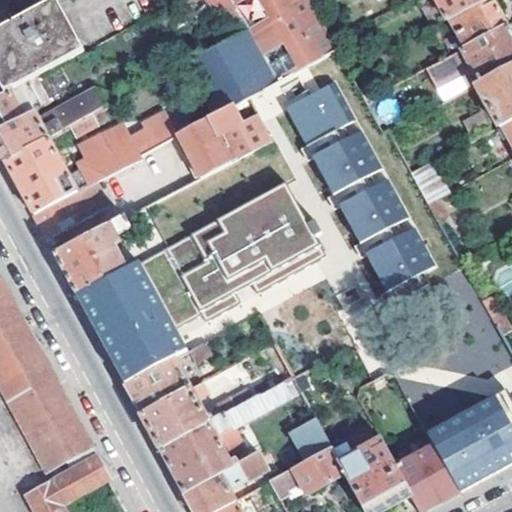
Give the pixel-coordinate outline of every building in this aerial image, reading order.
[(21,0),(28,12),(48,0),(21,0)] [(234,0),(212,0),(220,14),(225,12),(238,6),(234,0)] [(234,0),(238,6),(253,32),(279,81),(338,49),(310,0),(234,0)] [(435,0),(446,20),(450,18),(485,0),(435,0)] [(485,0),(450,18),(458,34),(463,32),(470,45),(507,26),(493,0),(485,0)] [(84,52),(58,1),(14,24),(0,32),(0,85),(5,94),(10,91),(37,77),(84,52)] [(238,6),(225,12),(239,39),(253,32),(238,6)] [(0,32),(14,24),(9,14),(0,17),(0,32)] [(474,70),(481,83),(511,66),(511,35),(507,26),(470,45),(462,49),(474,70)] [(249,98),(279,81),(253,32),(239,39),(186,67),(202,95),(213,117),(249,98)] [(436,91),(474,70),(462,49),(424,69),(436,91)] [(476,86),(498,127),(511,119),(511,66),(481,83),(476,86)] [(52,104),(37,77),(10,91),(18,108),(21,107),(26,118),(36,112),(52,104)] [(286,107),(307,145),(344,126),(355,120),(335,81),(286,107)] [(0,153),(4,162),(49,138),(70,127),(94,115),(104,109),(109,107),(99,90),(40,120),(36,112),(26,118),(0,131),(0,153)] [(0,131),(26,118),(21,107),(18,108),(10,91),(5,94),(0,96),(0,131)] [(134,141),(142,155),(178,136),(213,117),(202,95),(144,128),(146,135),(134,141)] [(402,114),(392,96),(375,105),(384,123),(402,114)] [(213,117),(178,136),(201,180),(273,143),(249,98),(213,117)] [(104,109),(112,122),(123,117),(116,104),(109,107),(104,109)] [(70,127),(76,137),(99,124),(94,115),(70,127)] [(344,126),(307,145),(302,148),(307,159),(313,156),(350,136),(344,126)] [(25,201),(32,215),(95,181),(142,155),(134,141),(128,130),(120,127),(82,146),(88,158),(80,164),(82,169),(69,176),(49,138),(4,162),(13,178),(21,193),(25,201)] [(313,156),(333,194),(370,175),(382,168),(361,130),(350,136),(313,156)] [(448,194),(431,163),(411,174),(428,205),(448,194)] [(370,175),(333,194),(328,198),(333,208),(339,205),(376,185),(370,175)] [(339,205),(360,243),(397,223),(408,217),(387,179),(376,185),(339,205)] [(45,237),(49,243),(111,210),(95,181),(32,215),(45,237)] [(310,225),(288,184),(168,249),(166,250),(206,323),(241,304),(236,294),(252,285),(257,295),(328,257),(317,238),(324,234),(317,222),(310,225)] [(160,253),(166,250),(168,249),(147,209),(136,214),(151,241),(153,240),(160,253)] [(73,289),(78,296),(127,270),(120,257),(131,251),(128,245),(121,248),(115,237),(131,229),(126,220),(56,256),(60,265),(73,289)] [(397,223),(360,243),(354,246),(360,257),(365,254),(402,234),(397,223)] [(365,254),(386,292),(423,272),(434,266),(414,228),(402,234),(365,254)] [(127,270),(78,296),(87,314),(112,360),(127,387),(174,361),(189,353),(140,264),(127,270)] [(423,272),(386,292),(380,295),(386,306),(429,283),(423,272)] [(5,286),(0,289),(0,373),(55,475),(77,462),(82,471),(36,496),(44,511),(76,511),(74,507),(114,485),(5,286)] [(221,374),(206,344),(192,352),(207,381),(221,374)] [(279,375),(233,400),(238,410),(284,384),(293,380),(275,346),(266,350),(279,375)] [(190,391),(174,361),(127,387),(130,393),(143,416),(190,391)] [(210,398),(203,384),(190,391),(143,416),(157,443),(161,451),(214,423),(211,416),(206,419),(198,405),(210,398)] [(214,423),(161,451),(167,461),(179,484),(185,494),(237,465),(234,460),(229,462),(226,458),(243,448),(233,428),(291,396),(284,384),(238,410),(223,418),(214,423)] [(511,402),(506,392),(495,398),(508,421),(511,418),(511,402)] [(432,449),(457,495),(511,464),(511,418),(508,421),(495,398),(425,437),(432,449)] [(233,400),(218,408),(223,418),(238,410),(233,400)] [(303,446),(273,463),(281,477),(330,449),(315,420),(296,432),(303,446)] [(344,473),(364,511),(379,511),(409,496),(395,469),(380,440),(338,463),(344,473)] [(293,503),(344,473),(338,463),(330,449),(281,477),(270,483),(282,505),(292,500),(293,503)] [(409,496),(417,511),(425,511),(451,498),(457,495),(432,449),(395,469),(409,496)] [(237,465),(185,494),(194,511),(219,511),(234,504),(225,485),(264,463),(258,453),(237,465)] [(261,488),(273,507),(277,505),(278,508),(282,505),(270,483),(261,488)]
